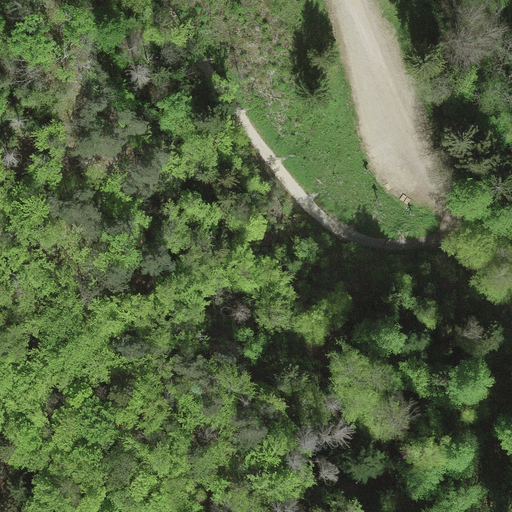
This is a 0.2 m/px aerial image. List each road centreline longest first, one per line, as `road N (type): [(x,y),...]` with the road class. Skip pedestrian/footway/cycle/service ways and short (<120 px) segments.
road 1 (track): [(462,238),(397,244),(347,234),(332,222),(294,187),(217,85),(172,0)]
road 2 (unclassified): [(348,0),(414,163),(462,238)]
